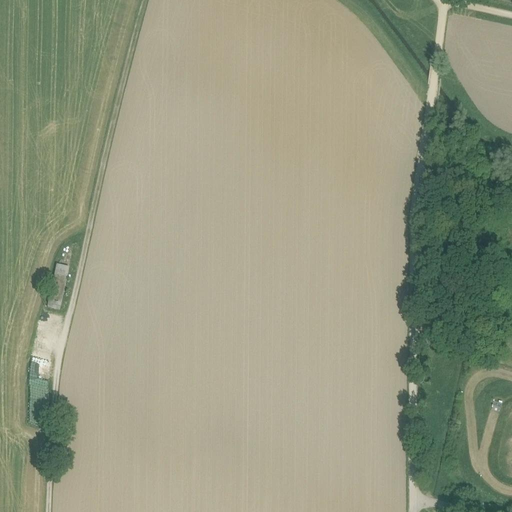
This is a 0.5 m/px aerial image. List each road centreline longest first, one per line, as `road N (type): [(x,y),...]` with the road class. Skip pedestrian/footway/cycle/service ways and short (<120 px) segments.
road 1 (track): [(48,511),(54,381),(147,0)]
road 2 (track): [(414,511),(417,193),(445,0)]
